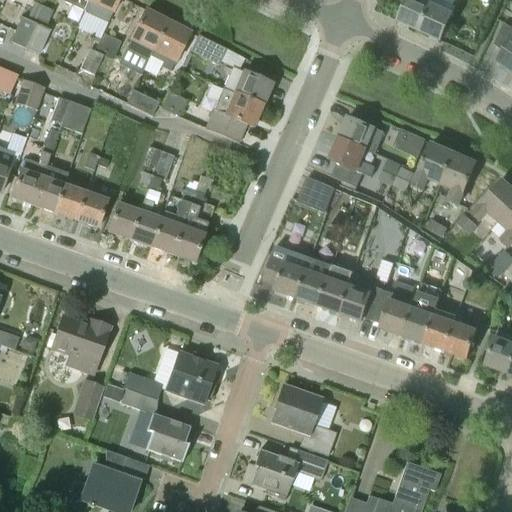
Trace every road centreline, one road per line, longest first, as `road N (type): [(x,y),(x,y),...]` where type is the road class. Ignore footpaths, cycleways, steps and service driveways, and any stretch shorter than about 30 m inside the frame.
road 1 (residential): [(262,333),(0,241)]
road 2 (residential): [(238,266),(342,22)]
road 3 (residential): [(511,420),(262,333)]
road 4 (residential): [(191,511),(262,333)]
road 5 (residential): [(511,108),(342,22)]
